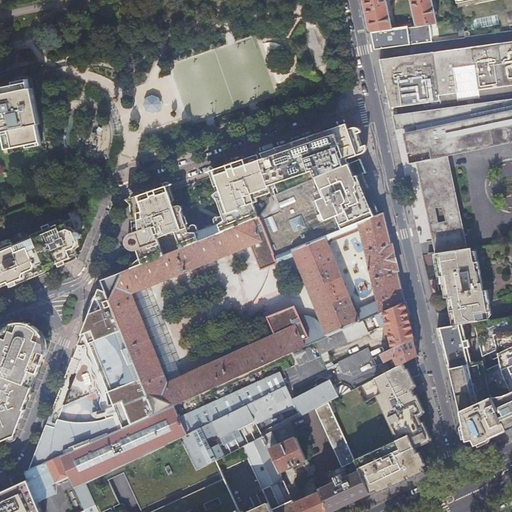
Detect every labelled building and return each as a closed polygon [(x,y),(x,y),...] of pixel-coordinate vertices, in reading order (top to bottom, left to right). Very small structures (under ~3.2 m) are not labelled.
[(363,0),(371,33),(384,31),(391,29),(385,0),(363,0)] [(435,23),(430,0),(410,0),(416,27),(428,25),(435,23)] [(374,51),(377,51),(430,43),(428,25),(416,27),(391,29),(384,31),(371,33),(374,51)] [(511,41),(379,60),(390,109),(397,108),(398,112),(391,113),(393,120),(395,129),(401,127),(403,134),(409,164),(416,164),(434,253),(467,248),(447,157),(511,142),(511,41)] [(0,137),(2,137),(5,151),(39,142),(25,83),(0,89),(0,137)] [(162,103),(159,97),(153,94),(147,97),(144,104),(147,110),(154,113),(160,110),(162,103)] [(349,132),(348,130),(342,126),(335,129),(321,133),(297,142),(273,150),(261,154),(263,159),(259,161),(272,196),(359,161),(356,154),(364,151),(359,133),(355,134),(354,130),(349,132)] [(130,268),(130,269),(141,265),(161,257),(252,220),(259,217),(258,216),(261,213),(264,210),(266,207),(268,203),(269,198),(272,196),(259,161),(257,155),(237,162),(212,171),(222,200),(216,202),(223,221),(218,226),(195,234),(188,233),(182,215),(176,217),(166,187),(150,192),(137,197),(126,201),(130,205),(132,228),(133,235),(131,236),(128,238),(127,240),(126,241),(127,241),(130,248),(129,248),(129,249),(130,250),(132,250),(134,250),(136,250),(139,260),(137,261),(134,262),(133,264),(132,266),(130,268)] [(258,216),(259,217),(264,230),(266,235),(275,257),(285,253),(379,215),(370,194),(362,175),(366,174),(360,160),(359,161),(272,196),(269,198),(268,203),(266,207),(264,210),(261,213),(258,216)] [(116,284),(109,303),(146,395),(174,407),(315,343),(327,338),(347,328),(362,321),(364,321),(378,314),(383,312),(405,302),(384,213),(379,215),(285,253),(275,257),(266,235),(264,230),(257,233),(252,220),(161,257),(141,265),(130,269),(129,270),(127,271),(120,273),(116,284)] [(78,257),(76,254),(75,250),(76,250),(77,249),(78,248),(78,247),(79,245),(79,244),(79,243),(79,242),(78,241),(79,240),(80,239),(80,238),(80,237),(80,236),(80,235),(80,234),(79,233),(78,233),(77,232),(76,232),(75,232),(74,231),(74,230),(73,229),(72,229),(71,228),(70,228),(68,227),(67,227),(66,228),(65,228),(64,224),(63,222),(61,223),(60,221),(59,220),(58,220),(48,224),(42,227),(43,231),(30,236),(31,237),(12,246),(11,242),(10,240),(8,241),(7,241),(7,240),(6,240),(0,242),(0,282),(1,286),(2,287),(9,284),(10,288),(18,285),(32,279),(47,272),(45,269),(57,264),(59,267),(66,264),(76,260),(78,257)] [(440,301),(447,300),(452,326),(461,325),(473,323),(489,320),(486,298),(484,299),(481,283),(479,284),(475,262),(474,262),(472,248),(467,248),(434,253),(432,253),(437,278),(436,278),(438,289),(440,301)] [(102,411),(105,420),(91,423),(78,423),(67,422),(57,421),(80,362),(71,359),(37,446),(28,471),(154,415),(146,395),(109,303),(108,301),(107,298),(105,292),(98,289),(96,295),(94,297),(92,299),(91,301),(90,303),(89,306),(88,309),(88,312),(88,316),(76,346),(80,347),(84,346),(84,347),(84,349),(85,353),(86,356),(90,363),(91,371),(91,373),(95,380),(95,386),(95,388),(99,393),(100,396),(100,398),(99,404),(99,406),(100,408),(102,411)] [(405,302),(383,312),(386,324),(384,325),(386,334),(388,333),(392,349),(413,338),(412,331),(408,315),(408,314),(405,302)] [(511,316),(489,320),(473,323),(483,361),(490,393),(507,430),(511,428),(511,316)] [(368,332),(362,321),(347,328),(327,338),(315,343),(320,354),(368,332)] [(16,323),(13,323),(10,324),(5,322),(3,328),(1,329),(0,330),(0,442),(0,443),(7,440),(9,442),(12,442),(13,441),(15,440),(19,430),(17,429),(25,410),(23,410),(27,400),(36,375),(40,365),(37,363),(35,363),(37,358),(39,353),(45,355),(46,350),(46,346),(45,344),(47,338),(43,337),(42,336),(41,334),(40,332),(36,329),(32,326),(32,327),(25,324),(25,323),(21,322),(16,323)] [(465,341),(461,325),(452,326),(436,328),(441,349),(446,369),(448,369),(474,363),(473,361),(471,362),(467,348),(469,347),(468,340),(465,341)] [(392,349),(380,355),(383,362),(392,357),(397,367),(403,364),(418,356),(417,352),(413,338),(392,349)] [(343,374),(373,359),(367,349),(338,363),(343,374)] [(375,358),(373,359),(343,374),(292,401),(285,387),(187,435),(180,438),(196,470),(242,447),(261,437),(255,425),(295,408),(300,417),(314,410),(328,402),(337,398),(333,389),(379,366),(375,358)] [(490,393),(483,361),(474,363),(448,369),(451,381),(454,393),(467,445),(471,446),(475,448),(492,440),(493,438),(492,437),(498,435),(507,430),(490,393)] [(356,463),(360,472),(370,494),(377,491),(391,484),(404,478),(418,472),(424,469),(415,449),(430,442),(420,421),(418,417),(423,415),(417,402),(413,394),(411,390),(414,388),(410,380),(403,364),(397,367),(374,379),(381,393),(375,396),(396,440),(354,459),(356,463)] [(354,459),(328,402),(314,410),(342,470),(356,463),(354,459)] [(180,438),(187,435),(174,407),(154,415),(28,471),(25,472),(37,501),(50,495),(47,487),(69,477),(84,510),(80,511),(99,511),(86,484),(180,438)] [(289,422),(264,435),(281,472),(292,467),(294,471),(300,468),(302,472),(306,470),(309,477),(313,475),(289,422)] [(298,511),(294,503),(281,472),(264,435),(261,437),(242,447),(268,501),(273,511),(298,511)] [(319,488),(320,490),(330,511),(370,494),(360,472),(348,478),(345,472),(341,474),(339,471),(333,474),(336,481),(319,488)] [(5,481),(0,483),(0,511),(41,511),(37,501),(25,472),(5,481)] [(239,511),(221,472),(138,510),(138,511),(239,511)] [(299,481),(294,483),(299,494),(304,493),(299,481)] [(298,511),(330,511),(320,490),(294,503),(298,511)] [(273,511),(268,501),(243,511),(273,511)]
